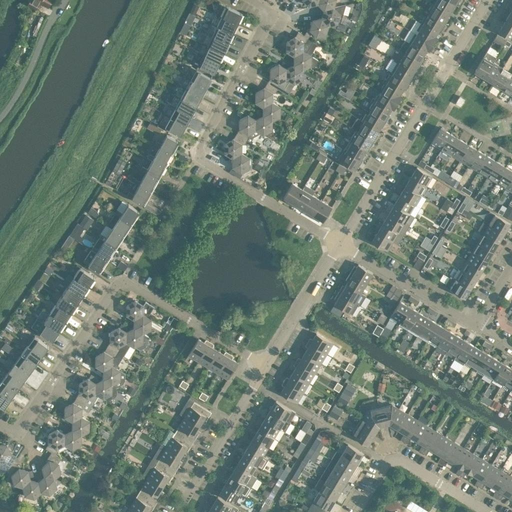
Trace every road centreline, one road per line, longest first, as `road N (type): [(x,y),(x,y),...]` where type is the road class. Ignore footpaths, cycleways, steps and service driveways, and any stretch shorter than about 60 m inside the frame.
road 1 (residential): [(0,423),(17,431),(122,279),(266,365)]
road 2 (residential): [(340,243),(200,160),(198,148),(275,13),(252,0)]
road 3 (residential): [(340,243),(486,0)]
road 4 (residential): [(178,511),(266,365)]
road 5 (residential): [(358,511),(388,462),(398,459),(485,511)]
road 6 (residential): [(473,326),(340,243)]
road 7 (residential): [(266,365),(340,243)]
road 8 (unclassified): [(0,117),(64,0)]
